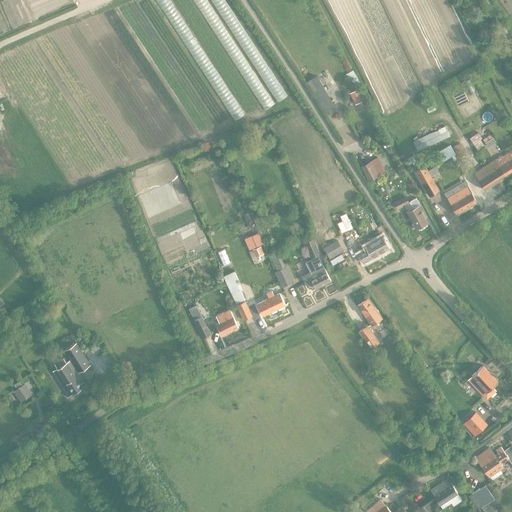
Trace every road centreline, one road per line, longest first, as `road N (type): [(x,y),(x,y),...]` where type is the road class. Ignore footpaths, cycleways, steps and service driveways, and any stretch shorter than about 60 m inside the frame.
road 1 (unclassified): [(0,477),(142,386),(257,339),(412,258)]
road 2 (unclassified): [(412,258),(243,0)]
road 3 (unclassified): [(511,370),(412,258)]
road 4 (unclassified): [(394,492),(511,419)]
